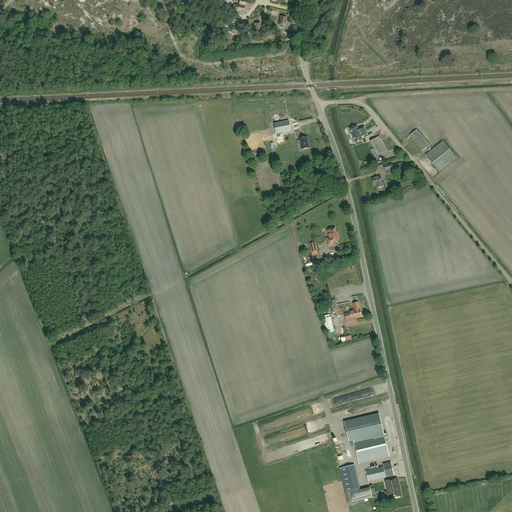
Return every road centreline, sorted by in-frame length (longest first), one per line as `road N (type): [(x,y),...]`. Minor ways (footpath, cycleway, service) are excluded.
road 1 (unclassified): [(416,511),(351,198),(302,59),(308,0)]
road 2 (track): [(511,283),(365,106),(317,103)]
road 3 (track): [(301,40),(279,54),(193,66),(172,43),(170,0)]
